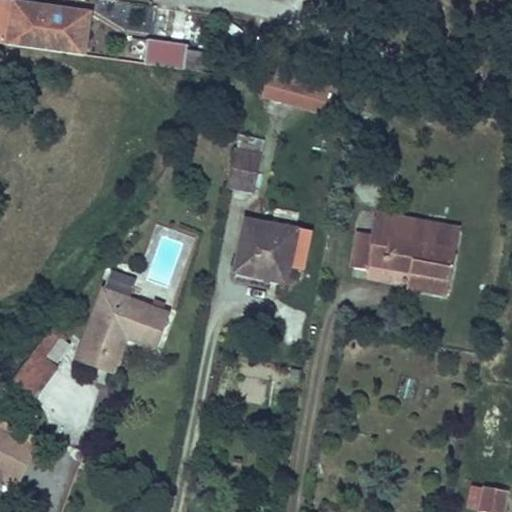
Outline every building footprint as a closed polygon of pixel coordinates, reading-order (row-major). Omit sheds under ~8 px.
[(0,0),(0,43),(84,56),(89,13),(0,0)] [(184,70),(187,52),(188,45),(148,39),(144,64),(184,70)] [(202,73),(204,55),(187,52),(184,70),(202,73)] [(323,114),(332,83),(272,66),(263,97),(323,114)] [(254,192),(261,156),(234,151),(227,187),(254,192)] [(453,250),(458,229),(378,214),(374,235),(359,232),(352,267),(368,270),(369,264),(400,269),(401,264),(411,266),(410,271),(407,288),(447,295),(455,250),(453,250)] [(290,266),(295,245),(297,231),(246,221),(236,271),(269,278),(269,275),(288,279),(290,266)] [(303,268),(307,247),(295,245),(290,266),(303,268)] [(158,349),(170,315),(162,312),(165,305),(154,302),(152,308),(130,301),(136,281),(110,272),(81,352),(105,360),(115,334),(126,338),(158,349)] [(64,341),(71,333),(56,322),(50,331),(64,341)] [(36,397),(58,367),(55,365),(69,345),(64,341),(50,331),(13,381),(36,397)] [(113,374),(126,338),(115,334),(105,360),(81,352),(78,361),(113,374)] [(0,480),(16,489),(39,441),(0,422),(0,480)] [(483,511),(502,511),(506,491),(486,487),(482,511),(483,511)]
